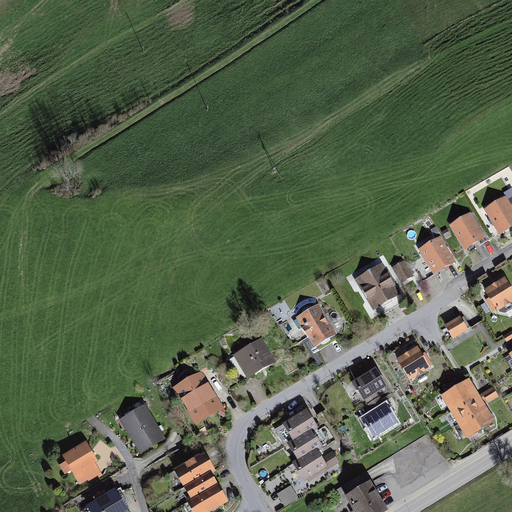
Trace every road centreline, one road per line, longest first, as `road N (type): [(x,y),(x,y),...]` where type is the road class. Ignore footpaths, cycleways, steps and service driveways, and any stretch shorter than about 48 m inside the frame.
road 1 (residential): [(259,506),(233,462),(248,416),(434,307),(454,283),(511,247)]
road 2 (tertiary): [(406,511),(511,447)]
